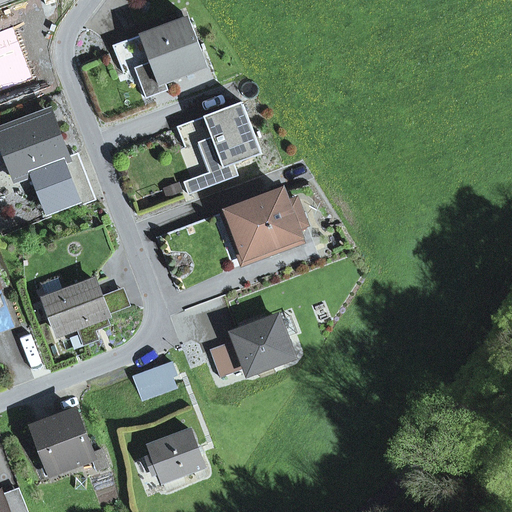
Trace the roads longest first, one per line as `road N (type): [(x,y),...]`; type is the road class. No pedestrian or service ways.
road 1 (residential): [(88,0),(68,27),(63,58),(148,287),(149,316),(125,355),(0,403)]
road 2 (unclassified): [(511,343),(451,436),(371,511)]
